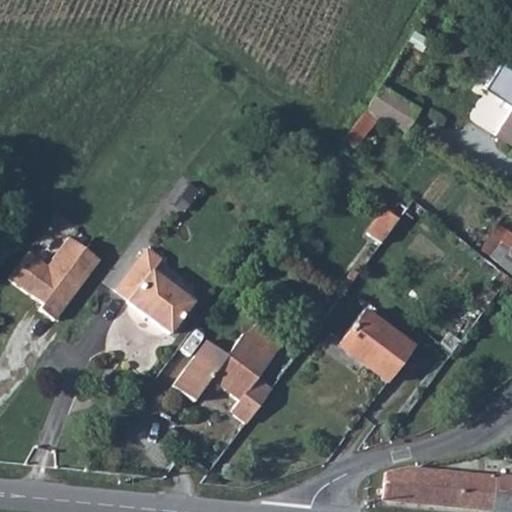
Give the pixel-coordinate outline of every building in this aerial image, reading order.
[(511,71),(511,105),(496,132),(511,142),(511,69),(511,71)] [(382,86),(368,109),(406,133),(420,109),(382,86)] [(501,264),(502,265),(507,256),(511,247),(511,221),(503,216),(482,251),(501,264)] [(28,256),(8,282),(42,308),(38,312),(54,325),(98,264),(69,241),(46,270),(28,256)] [(148,247),(115,291),(129,301),(128,304),(171,336),(196,303),(154,272),(163,259),(148,247)] [(363,365),(386,381),(412,347),(362,310),(341,339),(367,359),(363,365)] [(249,327),(241,337),(272,360),(279,349),(249,327)] [(256,381),(272,360),(241,337),(226,358),(206,344),(174,387),(194,402),(213,377),(217,380),(214,384),(239,402),(232,412),(248,424),(271,392),(256,381)] [(385,473),(382,501),(492,511),(511,511),(511,468),(498,467),(497,478),(471,476),(472,469),(451,467),(450,473),(413,468),(406,468),(385,473)]
